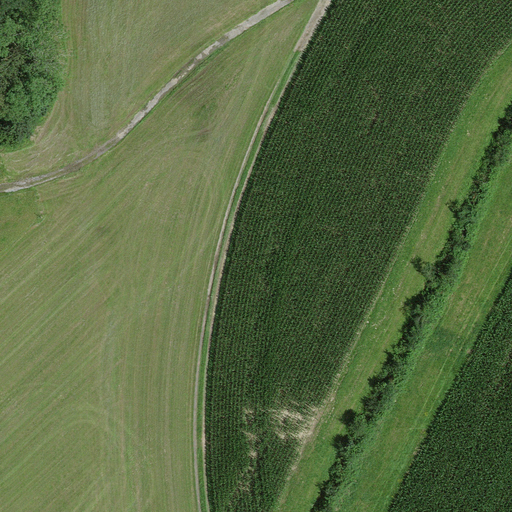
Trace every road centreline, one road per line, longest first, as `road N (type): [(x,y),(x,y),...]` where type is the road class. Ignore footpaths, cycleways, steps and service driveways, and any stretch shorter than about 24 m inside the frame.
road 1 (track): [(325,0),(263,127),(223,246),(200,387),(205,511)]
road 2 (track): [(289,0),(194,64),(98,153),(52,178),(0,189)]
